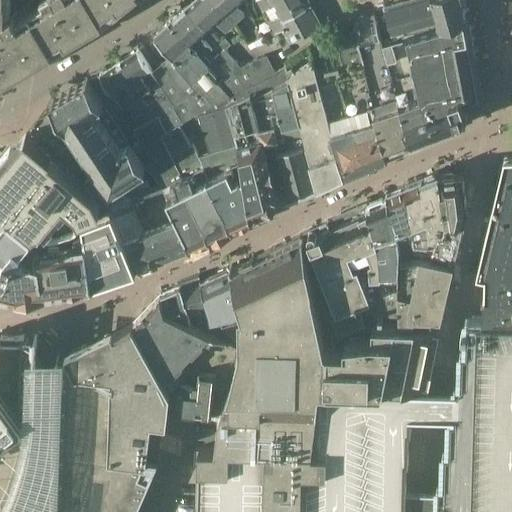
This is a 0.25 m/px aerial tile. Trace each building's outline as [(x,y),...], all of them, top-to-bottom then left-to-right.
[(0,0),(0,77),(2,80),(103,21),(129,0),(0,0)] [(217,22),(225,32),(231,27),(236,23),(215,0),(193,0),(188,5),(209,28),(217,22)] [(236,4),(240,0),(215,0),(236,23),(245,15),(236,4)] [(258,0),(264,10),(275,4),(272,0),(258,0)] [(309,2),(307,0),(272,0),(275,4),(264,10),(277,31),(284,27),(284,28),(287,26),(282,18),(309,2)] [(467,17),(466,15),(463,5),(465,5),(463,0),(406,0),(385,6),(392,33),(395,32),(396,35),(412,31),(415,30),(468,20),(468,17),(467,17)] [(310,4),(309,2),(282,18),(287,26),(284,28),(290,39),(320,23),(312,7),(311,7),(310,4)] [(201,35),(209,28),(188,5),(170,21),(203,59),(206,56),(203,52),(210,46),(201,35)] [(366,64),(374,93),(370,95),(372,102),(398,92),(396,85),(395,85),(382,39),(375,13),(354,23),(356,29),(366,64)] [(438,133),(464,123),(473,120),(467,103),(483,97),(476,59),(476,57),(475,57),(473,46),(473,44),(471,32),(470,30),(468,20),(415,30),(432,75),(419,78),(438,133)] [(213,50),(210,46),(203,52),(206,56),(203,59),(170,21),(157,32),(156,40),(158,40),(171,56),(153,71),(175,105),(175,106),(183,120),(198,111),(225,97),(249,84),(263,77),(264,78),(275,71),(266,55),(252,60),(242,65),(240,63),(221,71),(211,60),(216,56),(212,51),(213,50)] [(374,93),(366,64),(356,29),(335,35),(318,40),(326,69),(317,71),(319,78),(327,107),(330,119),(332,127),(328,128),(331,138),(334,136),(346,173),(356,169),(388,155),(377,118),(372,102),(370,95),(374,93)] [(406,82),(419,78),(432,75),(415,30),(412,31),(396,35),(382,39),(395,85),(396,85),(406,82)] [(262,35),(247,43),(251,49),(265,40),(262,35)] [(219,40),(225,47),(230,42),(224,36),(219,40)] [(319,186),(319,185),(346,173),(334,136),(331,138),(328,128),(332,127),(330,119),(327,107),(319,78),(317,71),(311,46),(311,45),(285,62),(287,64),(286,65),(304,136),(306,143),(319,186)] [(225,47),(216,56),(211,60),(221,71),(240,63),(225,47)] [(126,105),(139,126),(175,106),(175,105),(153,71),(139,49),(100,74),(100,75),(113,95),(113,94),(122,107),(126,105)] [(264,78),(263,77),(249,84),(251,91),(253,98),(255,107),(262,136),(265,145),(265,144),(263,137),(271,135),(272,138),(271,138),(272,143),(273,143),(304,136),(286,65),(275,71),(264,78)] [(100,75),(88,79),(135,148),(143,143),(161,134),(184,121),(183,120),(175,106),(139,126),(126,105),(122,107),(113,94),(113,95),(100,75)] [(135,148),(88,79),(88,78),(52,101),(67,125),(68,125),(111,189),(147,166),(135,148)] [(396,85),(398,92),(401,102),(413,143),(438,133),(419,78),(406,82),(396,85)] [(251,91),(249,84),(225,97),(227,105),(243,157),(253,216),(274,207),(280,204),(277,193),(265,145),(262,136),(255,107),(253,98),(251,91)] [(412,143),(413,143),(401,102),(398,92),(372,102),(377,118),(388,155),(413,145),(412,143)] [(225,97),(198,111),(199,114),(210,151),(200,154),(205,166),(232,225),(252,216),(253,216),(243,157),(227,105),(225,97)] [(199,114),(198,111),(183,120),(184,121),(161,134),(212,235),(232,225),(205,166),(200,154),(210,151),(199,114)] [(0,276),(17,253),(37,236),(67,233),(85,226),(87,226),(83,214),(92,210),(100,207),(101,207),(109,203),(106,199),(99,203),(93,191),(50,156),(52,153),(27,133),(17,145),(12,141),(0,155),(0,276)] [(135,148),(147,166),(159,184),(164,182),(170,195),(169,196),(191,245),(212,235),(161,134),(143,143),(135,148)] [(304,192),(308,190),(317,186),(317,187),(319,186),(306,143),(304,136),(273,143),(275,152),(291,147),(303,193),(304,192)] [(275,152),(284,188),(287,199),(287,200),(288,199),(302,192),(303,193),(291,147),(275,152)] [(511,155),(505,156),(500,177),(479,267),(477,274),(485,276),(511,274),(511,155)] [(439,172),(447,217),(460,219),(465,216),(468,203),(466,190),(464,169),(439,172)] [(439,170),(423,177),(431,232),(426,251),(434,252),(439,228),(444,229),(447,217),(439,172),(439,170)] [(407,183),(415,250),(426,251),(431,232),(423,177),(407,183)] [(155,259),(191,245),(169,196),(170,195),(164,182),(159,184),(131,194),(138,210),(136,210),(144,229),(142,230),(155,259)] [(400,252),(415,250),(407,183),(406,184),(388,191),(398,228),(400,252)] [(387,193),(367,202),(380,245),(383,284),(400,284),(400,268),(399,258),(400,252),(398,228),(388,191),(387,191),(387,193)] [(131,194),(112,202),(126,236),(138,266),(155,259),(142,230),(144,229),(136,210),(138,210),(131,194)] [(92,210),(83,214),(87,226),(85,226),(93,282),(138,266),(126,236),(112,202),(109,203),(101,207),(100,207),(92,210)] [(367,202),(328,220),(342,253),(353,281),(351,282),(366,319),(382,314),(400,314),(400,284),(383,284),(380,245),(367,202)] [(463,224),(460,219),(447,217),(444,229),(439,228),(434,252),(455,257),(463,224)] [(313,285),(314,290),(351,282),(353,281),(342,253),(328,220),(328,221),(303,232),(314,284),(313,285)] [(85,226),(67,233),(69,285),(70,285),(93,282),(85,226)] [(219,420),(219,423),(216,447),(199,447),(197,511),(405,511),(406,509),(406,489),(407,489),(407,474),(407,459),(409,459),(410,443),(410,428),(412,428),(412,413),(419,413),(421,408),(424,389),(427,388),(439,326),(439,325),(438,325),(374,323),(373,335),(346,339),(346,340),(346,346),(330,345),(326,343),(315,295),(314,290),(313,285),(314,284),(303,232),(302,232),(303,235),(302,236),(300,234),(232,266),(231,265),(244,308),(241,309),(240,345),(231,382),(221,412),(221,413),(219,420)] [(67,233),(37,236),(45,289),(68,286),(68,285),(69,285),(67,233)] [(17,253),(0,276),(0,288),(18,293),(44,289),(45,289),(37,236),(17,253)] [(446,297),(450,279),(454,263),(422,255),(399,258),(400,268),(400,284),(400,314),(401,320),(414,320),(414,315),(434,316),(433,320),(440,321),(441,316),(442,313),(446,297)] [(240,345),(241,309),(244,308),(231,265),(228,267),(201,279),(209,308),(211,317),(223,315),(226,338),(240,345)] [(225,337),(226,338),(223,315),(211,317),(209,308),(201,279),(199,274),(179,281),(180,283),(193,323),(214,333),(225,337)] [(511,274),(485,276),(485,304),(511,307),(511,274)] [(366,320),(366,319),(351,282),(314,290),(315,295),(326,343),(330,345),(346,346),(346,340),(346,339),(373,335),(374,323),(373,323),(368,325),(366,320)] [(165,309),(193,323),(180,283),(161,291),(165,309)] [(133,321),(168,384),(188,365),(183,361),(207,337),(222,344),(225,337),(214,333),(193,323),(165,309),(161,291),(160,292),(161,292),(160,293),(160,292),(133,320),(133,321)] [(511,511),(511,307),(485,304),(484,317),(468,316),(467,350),(462,350),(462,351),(461,351),(461,366),(462,366),(461,383),(457,383),(455,411),(456,417),(451,417),(450,450),(445,450),(444,484),(439,483),(439,494),(438,494),(439,511),(438,511),(511,511)] [(135,511),(150,478),(159,459),(163,419),(168,419),(170,407),(169,407),(171,389),(168,384),(133,321),(133,322),(126,325),(124,326),(109,334),(109,333),(107,334),(108,334),(103,337),(104,342),(86,345),(75,350),(75,349),(73,350),(73,351),(62,356),(62,366),(62,384),(61,395),(55,395),(55,404),(55,408),(54,429),(53,453),(52,490),(51,502),(51,511),(135,511)] [(23,397),(23,401),(37,402),(37,393),(37,385),(38,361),(39,335),(39,333),(38,331),(36,331),(34,331),(32,332),(31,334),(25,334),(23,397)] [(0,430),(11,421),(21,413),(37,402),(23,401),(23,397),(10,396),(8,396),(5,391),(5,390),(6,370),(2,370),(3,334),(2,334),(1,335),(0,333),(0,332),(0,430)] [(3,334),(2,370),(6,370),(5,390),(5,391),(8,396),(10,396),(23,397),(25,334),(21,334),(3,334)] [(169,407),(170,407),(221,413),(221,412),(210,411),(214,369),(198,367),(197,380),(192,380),(192,382),(176,380),(173,407),(169,407)] [(0,430),(0,511),(6,511),(10,506),(15,494),(18,487),(21,479),(24,471),(27,463),(29,455),(31,447),(33,438),(34,430),(35,422),(36,414),(36,409),(37,402),(21,413),(11,421),(0,430)]
